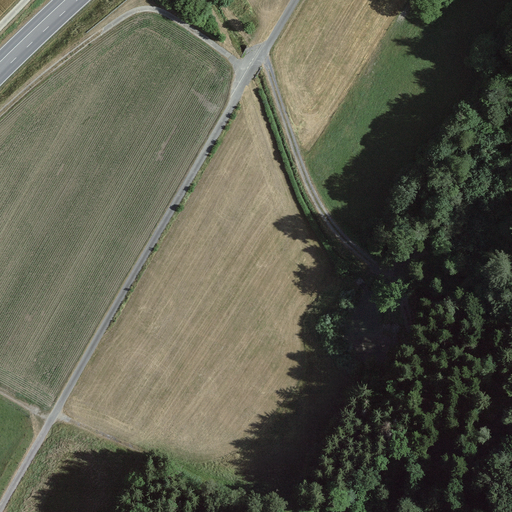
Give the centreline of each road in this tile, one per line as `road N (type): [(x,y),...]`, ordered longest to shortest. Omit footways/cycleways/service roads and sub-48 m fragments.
road 1 (unclassified): [(295,0),(0,509)]
road 2 (track): [(0,114),(141,9),(178,20),(251,71)]
